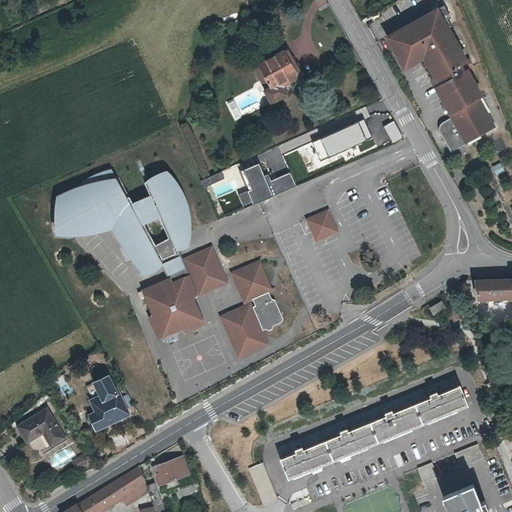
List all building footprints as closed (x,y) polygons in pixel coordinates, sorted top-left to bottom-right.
[(439,132),(440,133),(450,152),(466,144),(464,142),(472,138),(492,127),(477,99),(481,97),(457,52),(463,49),(460,40),(457,42),(449,29),(439,9),(388,36),(390,39),(405,68),(425,58),(436,78),(432,80),(453,117),(442,123),(441,124),(440,125),(440,126),(439,128),(439,129),(439,131),(439,132)] [(302,76),(286,47),(255,63),(267,87),(262,90),(269,104),(287,94),(283,86),(302,76)] [(364,119),(312,142),(321,161),(373,139),(364,119)] [(394,122),(384,127),(392,143),(402,138),(394,122)] [(500,163),(492,167),(496,177),(504,173),(500,163)] [(259,164),(243,171),(252,190),(238,196),(244,208),(296,185),(291,174),(268,184),(259,164)] [(135,259),(138,257),(144,272),(161,265),(156,254),(161,252),(163,258),(177,252),(174,246),(178,245),(179,247),(189,243),(185,234),(188,233),(188,224),(191,223),(184,206),(187,205),(179,187),(176,188),(168,171),(145,181),(151,195),(133,202),(124,189),(120,190),(110,169),(85,178),(81,185),(73,187),(59,194),(53,196),(51,210),(51,236),(80,235),(114,228),(118,227),(125,243),(127,242),(135,259)] [(337,232),(327,209),(307,218),(316,241),(337,232)] [(178,250),(177,248),(179,247),(178,245),(174,246),(177,252),(163,258),(161,252),(156,254),(161,265),(164,270),(166,276),(170,277),(173,283),(184,278),(189,276),(187,271),(181,256),(178,250)] [(228,282),(212,245),(184,258),(200,294),(228,282)] [(245,303),(253,300),(253,299),(269,292),(272,291),(269,285),(267,290),(252,296),(246,294),(239,278),(241,272),(258,265),(261,266),(258,260),(231,272),(245,303)] [(267,290),(269,285),(261,266),(258,265),(241,272),(239,278),(246,294),(252,296),(267,290)] [(189,276),(184,278),(192,297),(197,293),(189,276)] [(161,288),(147,294),(155,315),(164,335),(183,326),(202,318),(192,297),(184,278),(173,283),(170,277),(158,283),(161,288)] [(475,300),(511,298),(511,278),(473,280),(475,300)] [(144,289),(147,294),(161,288),(158,283),(144,289)] [(253,305),(263,329),(266,328),(269,329),(272,328),(273,325),(281,321),(283,317),(275,300),(272,298),(269,292),(253,299),(253,300),(255,304),(253,305)] [(445,307),(441,300),(429,306),(433,313),(445,307)] [(270,343),(263,329),(253,305),(251,302),(219,315),(238,358),(270,343)] [(159,337),(164,335),(155,315),(152,319),(159,337)] [(204,324),(202,318),(183,326),(189,331),(204,324)] [(114,372),(100,348),(96,351),(110,375),(114,372)] [(97,414),(88,418),(94,429),(126,414),(115,390),(114,390),(108,376),(96,381),(103,397),(92,402),(97,414)] [(293,446),(295,452),(280,458),(289,479),(469,406),(460,385),(438,394),(437,391),(435,392),(433,389),(429,391),(431,397),(393,412),(392,409),(390,410),(389,407),(383,409),(386,416),(348,431),(346,428),(345,429),(343,426),(338,428),(340,434),(303,449),(302,445),(299,446),(298,444),(293,446)] [(83,407),(88,418),(97,414),(92,402),(83,407)] [(20,428),(28,442),(44,433),(51,446),(64,438),(48,411),(20,428)] [(120,431),(111,435),(115,453),(126,448),(120,431)] [(458,452),(435,461),(443,480),(465,470),(458,452)] [(82,455),(71,461),(75,469),(87,463),(82,455)] [(190,473),(183,457),(158,466),(165,483),(190,473)] [(430,464),(407,473),(415,491),(437,482),(430,464)] [(264,465),(250,470),(263,505),(278,499),(264,465)] [(102,511),(122,501),(146,487),(138,470),(62,511),(102,511)] [(178,489),(182,498),(200,491),(197,481),(178,489)] [(163,503),(155,483),(149,486),(157,505),(163,503)] [(148,491),(146,487),(122,501),(125,505),(148,491)] [(477,507),(469,488),(438,501),(442,511),(484,511),(481,505),(477,507)]
